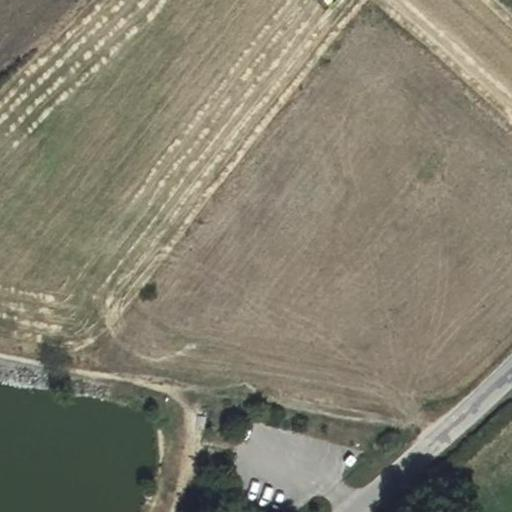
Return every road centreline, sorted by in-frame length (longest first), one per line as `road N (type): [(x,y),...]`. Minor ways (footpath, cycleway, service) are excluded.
road 1 (track): [(0,361),(443,432)]
road 2 (unclassified): [(511,365),(356,511)]
